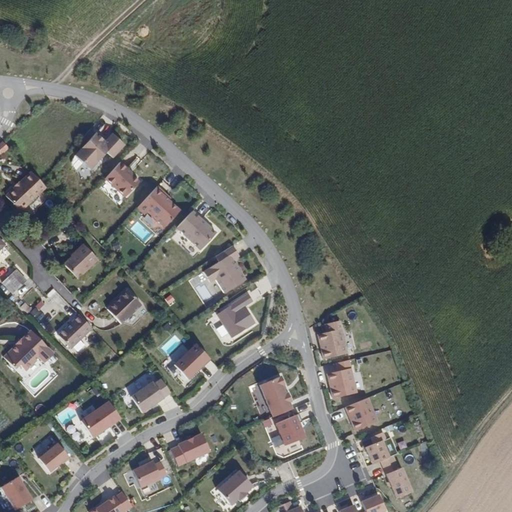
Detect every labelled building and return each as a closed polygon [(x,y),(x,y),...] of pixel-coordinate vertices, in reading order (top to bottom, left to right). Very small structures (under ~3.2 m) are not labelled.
[(99,131),(78,151),(92,166),(109,150),(115,156),(128,143),(116,132),(108,140),(99,131)] [(0,143),(0,153),(1,155),(10,148),(4,140),(0,143)] [(124,161),(109,177),(129,196),(143,181),(129,169),(131,167),(124,161)] [(9,195),(23,210),(48,188),(34,172),(9,195)] [(159,188),(139,209),(146,215),(149,213),(166,229),(181,212),(164,196),(166,194),(159,188)] [(193,213),(178,229),(202,250),(217,234),(193,213)] [(65,262),(81,278),(100,259),(84,243),(65,262)] [(220,262),(204,273),(211,284),(217,280),(226,294),(246,281),(233,262),(240,257),(233,247),(217,258),(220,262)] [(15,271),(1,284),(12,296),(26,282),(15,271)] [(107,308),(120,323),(141,303),(128,289),(107,308)] [(250,295),(218,315),(233,339),(257,324),(248,310),(246,311),(244,308),(246,307),(254,302),(250,295)] [(81,314),(60,334),(73,347),(93,328),(81,314)] [(318,337),(324,361),(347,355),(339,324),(327,327),(329,335),(318,337)] [(31,329),(3,355),(16,369),(22,363),(28,370),(40,358),(45,363),(55,354),(31,329)] [(176,366),(187,378),(209,358),(197,346),(176,366)] [(328,376),(334,400),(357,394),(349,362),(337,365),(339,373),(328,376)] [(284,377),(262,386),(276,418),(295,410),(292,403),(294,402),(284,377)] [(154,381),(132,396),(143,413),(165,398),(154,381)] [(367,400),(346,409),(356,432),(377,423),(367,400)] [(81,421),(93,438),(120,419),(109,402),(81,421)] [(278,424),(290,453),(310,445),(304,431),(307,429),(301,415),(278,424)] [(175,448),(166,452),(174,468),(205,452),(196,435),(189,439),(189,440),(183,443),(183,442),(174,446),(175,448)] [(375,466),(379,464),(390,459),(384,444),(388,442),(385,436),(370,442),(373,448),(368,450),(375,466)] [(40,459),(51,472),(63,462),(64,463),(70,458),(57,442),(50,449),(51,450),(40,459)] [(390,459),(379,464),(394,501),(409,495),(399,471),(395,472),(390,459)] [(139,468),(128,473),(136,490),(163,478),(157,464),(150,467),(148,462),(138,467),(139,468)] [(212,491),(226,507),(233,500),(234,501),(243,494),(242,493),(248,487),(234,472),(212,491)] [(19,477),(2,488),(16,509),(25,503),(26,505),(34,500),(19,477)] [(110,497),(88,511),(121,511),(128,507),(118,493),(111,498),(110,497)] [(234,501),(236,503),(244,495),(243,494),(234,501)] [(364,511),(382,511),(384,511),(377,497),(361,503),(364,511)] [(292,503),(280,508),(281,511),(303,511),(302,508),(295,510),(292,503)]
